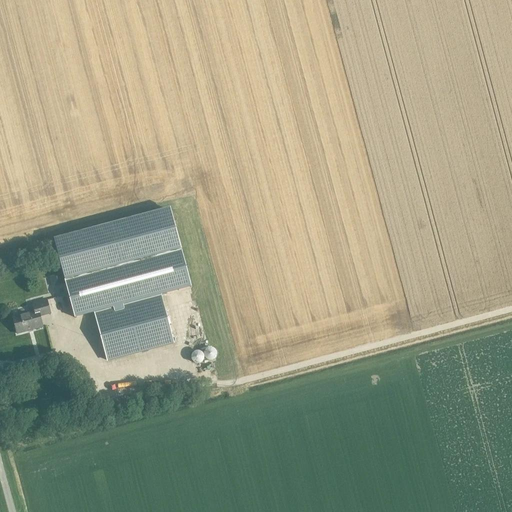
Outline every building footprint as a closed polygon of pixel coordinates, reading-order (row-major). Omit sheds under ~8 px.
[(173,343),(160,295),(191,287),(170,210),(54,241),(75,318),(94,313),(107,361),(173,343)] [(59,275),(50,276),(52,285),(61,284),(59,275)] [(24,290),(31,289),(30,281),(23,282),(24,290)] [(13,318),(17,334),(43,327),(40,317),(50,314),(47,300),(33,304),(35,312),(13,318)] [(44,354),(63,352),(62,337),(43,338),(44,354)] [(186,352),(185,363),(196,364),(197,353),(186,352)]
